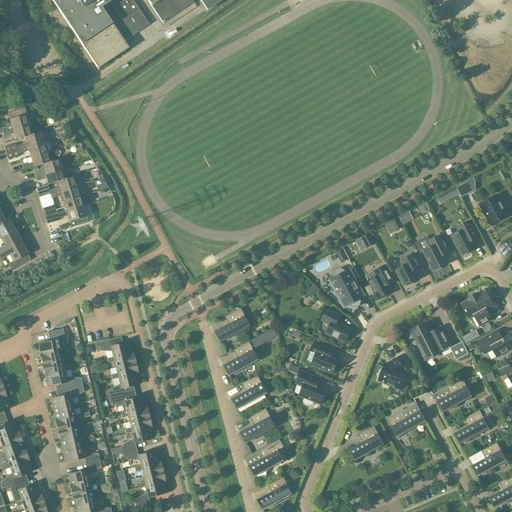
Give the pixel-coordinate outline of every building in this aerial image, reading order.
[(52,0),(98,68),(129,48),(101,7),(112,0),(147,0),(163,24),(194,3),(192,0),(52,0)] [(132,35),(149,24),(132,0),(123,0),(113,7),(132,35)] [(200,0),(207,10),(222,0),(200,0)] [(2,128),(3,132),(30,124),(25,108),(9,113),(11,119),(10,119),(12,125),(2,128)] [(33,134),(30,124),(3,132),(5,137),(15,134),(17,140),(25,137),(33,134)] [(4,147),(6,153),(45,141),(50,140),(47,130),(33,134),(25,137),(26,142),(17,145),(16,143),(4,147)] [(29,151),(31,156),(48,151),(45,141),(6,153),(8,160),(20,156),(19,154),(29,151)] [(24,170),(43,164),(51,161),(48,151),(31,156),(33,162),(23,165),(24,170)] [(35,172),(36,177),(63,168),(60,158),(51,161),(43,164),(45,169),(35,172)] [(49,184),(58,182),(58,181),(66,179),(66,178),(63,168),(36,177),(38,181),(47,178),(49,184)] [(50,190),(51,194),(78,186),(83,184),(80,174),(66,178),(66,179),(58,181),(58,182),(59,187),(50,190)] [(474,176),(467,180),(457,186),(463,196),(473,190),(476,189),(476,179),(474,176)] [(49,190),(48,185),(36,188),(38,193),(49,190)] [(62,196),(64,201),(81,196),(78,186),(51,194),(53,199),(62,196)] [(86,194),(81,196),(64,201),(65,207),(56,210),(57,214),(84,206),(89,204),(86,194)] [(492,225),(507,216),(503,208),(504,208),(497,194),(479,204),(484,213),(485,212),(492,225)] [(43,212),(55,208),(53,200),(41,204),(43,212)] [(89,222),(84,206),(57,214),(59,218),(68,215),(72,227),(89,222)] [(391,232),(402,228),(399,218),(388,223),(391,232)] [(0,235),(1,238),(15,230),(9,219),(5,221),(0,223),(0,235)] [(472,241),(478,238),(470,221),(458,227),(460,231),(451,236),(462,256),(476,248),(472,241)] [(0,247),(0,253),(22,242),(15,230),(1,238),(5,245),(0,247)] [(369,233),(361,237),(367,247),(374,243),(369,233)] [(444,256),(450,253),(441,235),(430,240),(428,236),(416,242),(421,253),(424,251),(434,271),(435,270),(436,271),(442,268),(441,267),(448,263),(444,256)] [(28,254),(22,242),(0,253),(0,256),(1,259),(10,254),(13,261),(9,264),(12,270),(23,264),(20,258),(28,254)] [(401,261),(400,263),(402,267),(396,270),(404,286),(406,285),(408,286),(413,283),(413,281),(418,278),(414,270),(420,267),(413,254),(401,260),(401,261)] [(384,266),(378,269),(366,276),(368,280),(379,299),(380,298),(381,299),(385,297),(385,296),(392,292),(388,285),(385,279),(390,276),(384,266)] [(344,307),(349,304),(349,305),(350,306),(351,307),(352,307),(353,307),(354,308),(355,308),(356,308),(357,307),(358,306),(359,306),(360,305),(360,304),(360,303),(361,302),(361,301),(361,300),(360,299),(360,298),(364,296),(350,270),(346,272),(345,271),(344,271),(343,270),(342,269),(341,269),(340,269),(339,269),(338,270),(337,270),(336,271),(335,272),(334,273),(334,274),(334,275),(334,276),(334,277),(334,278),(330,281),(344,307)] [(486,309),(494,305),(486,291),(478,295),(477,293),(469,297),(470,300),(462,304),(470,319),(474,316),(480,326),(492,320),(486,309)] [(221,342),(251,326),(241,308),(225,317),(229,324),(215,332),(221,342)] [(345,343),(352,329),(337,322),(341,316),(327,309),(322,320),(328,324),(329,326),(326,333),(345,343)] [(411,330),(413,335),(411,336),(410,338),(410,340),(412,344),(414,345),(416,345),(418,344),(426,360),(442,352),(441,351),(450,346),(441,327),(432,332),(427,322),(411,330)] [(40,354),(40,355),(60,350),(59,344),(65,343),(64,339),(66,338),(64,329),(48,333),(50,341),(38,344),(40,354)] [(268,341),(277,337),(275,329),(264,334),(268,341)] [(511,338),(509,332),(501,336),(498,330),(478,341),(485,353),(493,349),(497,357),(509,350),(510,353),(511,352),(511,338)] [(111,351),(113,357),(133,352),(132,352),(130,341),(111,346),(109,340),(95,344),(97,351),(111,351)] [(230,376),(259,360),(249,342),(234,350),(238,358),(224,365),(230,376)] [(326,371),(333,374),(340,358),(326,353),(328,347),(317,342),(314,348),(318,350),(311,365),(319,368),(319,370),(325,372),(326,371)] [(457,360),(468,354),(462,342),(451,348),(457,360)] [(66,349),(60,350),(40,355),(42,365),(62,361),(61,355),(67,354),(66,349)] [(136,362),(133,352),(113,357),(107,359),(108,363),(114,362),(115,367),(136,362)] [(380,377),(379,380),(383,382),(384,384),(388,386),(390,385),(401,389),(410,368),(411,367),(404,354),(387,364),(385,363),(383,370),(380,371),(379,375),(380,377)] [(44,376),(65,371),(71,370),(70,365),(64,366),(62,361),(42,365),(44,376)] [(138,373),(136,362),(115,367),(117,373),(111,375),(112,379),(118,378),(138,373)] [(511,382),(511,369),(510,365),(499,371),(502,376),(507,374),(511,382)] [(66,377),(65,371),(44,376),(45,376),(48,387),(67,382),(68,388),(82,385),(81,378),(66,377)] [(321,404),(327,389),(317,385),(320,379),(301,371),(296,383),(303,386),(300,395),(305,398),(304,402),(304,404),(310,406),(312,405),(314,401),(321,404)] [(138,373),(118,378),(119,384),(107,391),(108,398),(123,395),(121,389),(140,384),(138,373)] [(238,409),(268,393),(258,375),(242,384),(246,391),(232,399),(238,409)] [(443,412),(472,396),(462,378),(447,387),(451,394),(437,402),(443,412)] [(84,392),(82,385),(68,388),(69,394),(50,398),(53,409),(72,405),(71,399),(84,392)] [(124,400),(123,395),(108,398),(110,405),(125,406),(126,411),(147,406),(146,406),(143,396),(124,400)] [(7,398),(0,400),(0,412),(10,409),(6,398),(7,398)] [(54,419),(55,420),(75,415),(74,409),(79,408),(78,403),(72,405),(53,409),(55,419),(54,419)] [(128,416),(129,422),(149,417),(147,406),(126,411),(120,413),(122,418),(128,416)] [(246,443),(276,427),(266,409),(250,417),(254,425),(241,432),(246,443)] [(460,444),(495,425),(489,415),(484,418),(480,410),(464,419),(468,426),(454,434),(460,444)] [(397,437),(426,421),(421,411),(407,418),(403,411),(387,419),(397,437)] [(55,420),(57,430),(77,426),(76,420),(82,419),(81,414),(75,415),(55,420)] [(152,427),(149,417),(129,422),(130,428),(124,429),(126,434),(132,432),(152,427)] [(0,424),(0,436),(18,430),(14,420),(0,424)] [(79,431),(77,426),(57,430),(59,441),(80,436),(86,435),(84,430),(79,431)] [(354,460),(384,444),(374,426),(359,435),(363,442),(349,450),(354,460)] [(120,445),(122,452),(136,449),(135,443),(154,438),(151,428),(152,428),(152,427),(132,432),(133,438),(120,445)] [(22,440),(18,430),(0,436),(0,441),(0,442),(2,447),(22,440)] [(62,451),(82,447),(88,445),(87,441),(81,442),(80,436),(59,441),(60,441),(62,451)] [(279,450),(284,448),(280,439),(259,451),(263,458),(249,466),(255,477),(284,460),(279,450)] [(22,441),(22,440),(2,447),(4,453),(0,454),(0,458),(0,459),(6,457),(26,451),(25,450),(21,441),(22,441)] [(477,476),(507,460),(497,442),(481,451),(486,458),(472,466),(477,476)] [(83,453),(82,447),(62,451),(65,462),(84,458),(85,464),(100,460),(98,453),(83,453)] [(138,460),(140,466),(160,461),(160,460),(159,460),(157,450),(138,455),(136,449),(122,452),(124,460),(138,460)] [(29,461),(26,451),(6,457),(8,463),(2,465),(4,470),(10,468),(29,461)] [(69,485),(90,480),(88,475),(101,468),(100,460),(85,464),(87,470),(68,474),(70,484),(69,485)] [(0,482),(2,488),(20,482),(18,477),(32,472),(29,461),(10,468),(12,473),(0,481),(0,482)] [(163,471),(160,461),(140,466),(134,467),(135,472),(141,471),(143,476),(163,471)] [(165,482),(163,471),(143,476),(144,482),(138,483),(139,488),(145,487),(165,482)] [(495,508),(511,498),(511,475),(499,483),(503,490),(489,498),(495,508)] [(263,510),(293,494),(283,476),(267,484),(271,492),(257,500),(263,510)] [(96,479),(90,480),(69,485),(72,496),(92,491),(91,485),(97,484),(96,479)] [(22,488),(20,482),(2,488),(5,495),(19,494),(21,500),(41,493),(40,493),(36,483),(22,488)] [(165,482),(145,487),(147,492),(134,500),(136,507),(150,503),(148,497),(167,493),(165,482)] [(74,506),(95,501),(100,500),(99,495),(93,497),(92,491),(72,496),(74,506)] [(44,503),(41,493),(21,500),(15,502),(17,507),(23,505),(25,510),(44,503)] [(95,501),(74,506),(75,506),(76,511),(111,511),(110,508),(96,507),(95,501)] [(47,511),(44,503),(25,510),(25,511),(47,511)]
